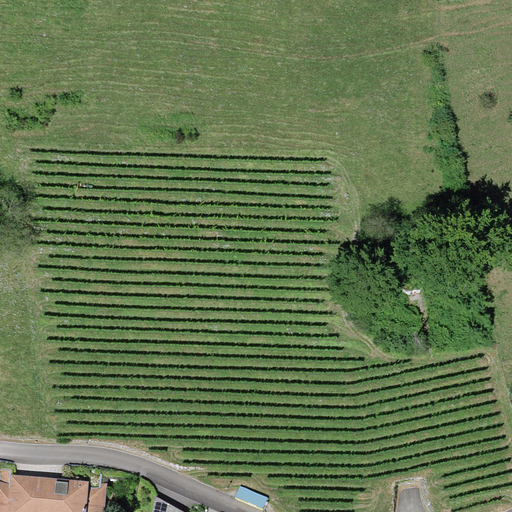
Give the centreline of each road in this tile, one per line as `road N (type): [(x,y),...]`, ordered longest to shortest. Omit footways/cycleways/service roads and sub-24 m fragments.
road 1 (residential): [(234,511),(147,468),(96,453),(0,448)]
road 2 (track): [(421,304),(432,355),(479,347),(496,357),(511,416)]
